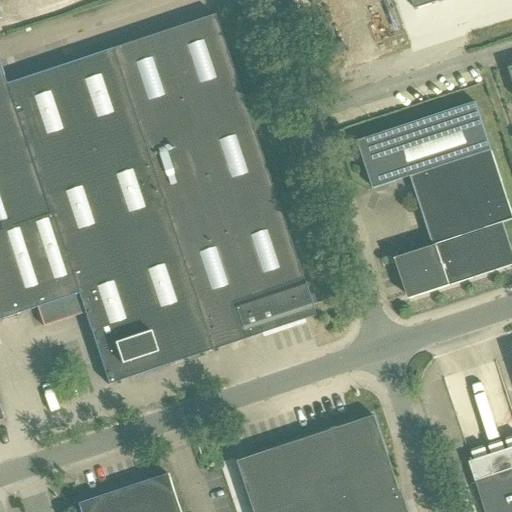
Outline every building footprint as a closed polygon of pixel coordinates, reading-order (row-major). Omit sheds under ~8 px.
[(80,0),(76,0),(56,5),(59,16),(83,10),(80,0)] [(412,0),(416,9),(445,0),(412,0)] [(0,38),(31,29),(26,13),(11,18),(12,23),(0,26),(0,38)] [(314,316),(214,15),(5,84),(0,68),(0,420),(2,420),(0,413),(0,319),(37,307),(42,324),(83,311),(108,385),(314,316)] [(511,220),(511,213),(476,103),(357,142),(373,190),(411,177),(433,246),(395,258),(409,300),(511,265),(511,251),(503,224),(511,220)] [(399,499),(399,496),(372,416),(234,461),(250,511),(395,511),(393,505),(396,504),(397,504),(398,503),(399,501),(399,500),(399,499)] [(511,511),(511,448),(470,463),(485,511),(511,511)] [(179,511),(167,474),(76,504),(78,511),(179,511)]
